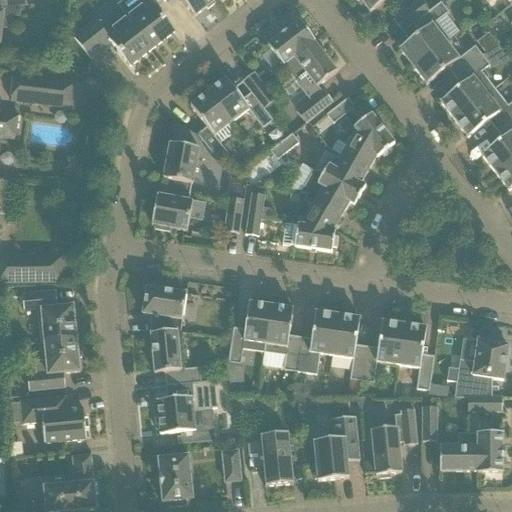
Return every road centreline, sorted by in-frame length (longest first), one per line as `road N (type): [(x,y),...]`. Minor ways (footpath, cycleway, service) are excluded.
road 1 (residential): [(115,256),(132,118),(173,75),(282,0)]
road 2 (residential): [(136,511),(114,358),(115,256)]
road 3 (residential): [(366,291),(115,256)]
road 4 (residential): [(437,160),(312,0)]
road 5 (residential): [(366,291),(380,237),(437,160)]
road 6 (residential): [(511,314),(366,291)]
